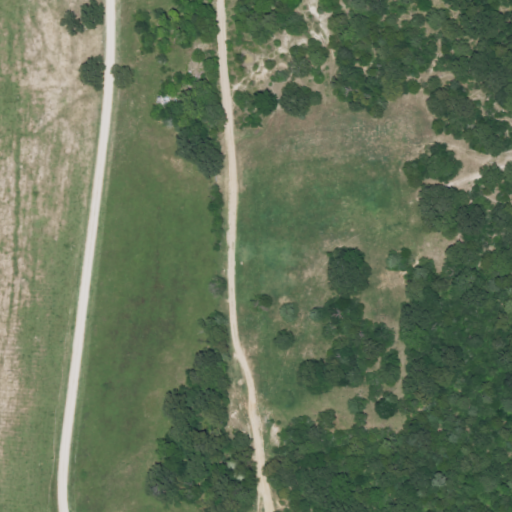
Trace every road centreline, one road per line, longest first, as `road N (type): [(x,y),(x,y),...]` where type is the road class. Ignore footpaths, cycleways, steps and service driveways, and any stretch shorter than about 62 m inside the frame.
road 1 (residential): [(59,511),(59,368),(94,213),(98,0)]
road 2 (residential): [(218,0),(235,188),(233,341),(264,511)]
